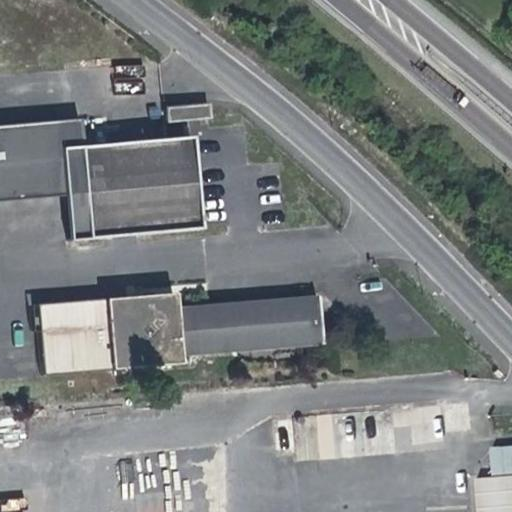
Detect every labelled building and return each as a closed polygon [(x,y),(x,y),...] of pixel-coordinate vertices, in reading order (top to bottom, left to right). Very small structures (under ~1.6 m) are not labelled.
[(169,106),(170,123),(209,122),(209,105),(169,106)] [(193,167),(190,134),(78,145),(75,117),(0,126),(0,202),(61,195),(80,193),(85,238),(197,229),(193,167)] [(85,238),(80,193),(61,195),(65,240),(85,238)] [(320,345),(316,299),(177,311),(175,292),(37,305),(43,377),(110,371),(181,365),(181,357),(320,345)] [(511,511),(511,449),(489,448),(494,481),(477,484),(479,511),(511,511)] [(136,511),(219,511),(214,458),(132,466),(136,511)]
